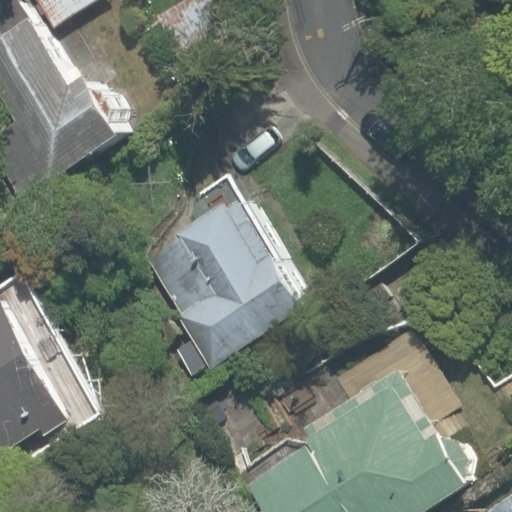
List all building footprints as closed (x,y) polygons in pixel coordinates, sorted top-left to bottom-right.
[(68,184),(146,139),(138,126),(140,110),(128,91),(116,90),(108,78),(97,84),(86,67),(81,70),(50,19),(44,22),(31,0),(3,0),(0,2),(0,77),(36,135),(4,154),(31,199),(65,179),(68,184)] [(42,0),(61,31),(112,0),(42,0)] [(196,241),(160,261),(193,315),(190,317),(202,338),(183,348),(200,377),(220,366),(224,372),(327,308),(295,257),(292,258),(258,203),(248,209),(245,203),(193,236),(196,241)] [(22,293),(0,305),(0,465),(61,431),(65,438),(95,421),(22,293)] [(266,486),(282,511),(444,511),(489,485),(485,479),(489,459),(478,442),(459,439),(456,434),(442,442),(436,431),(445,425),(441,418),(431,424),(415,400),(426,394),(413,371),(385,389),(390,397),(374,408),(368,399),(346,413),(351,421),(333,432),(328,426),(318,432),(323,438),(321,439),(326,449),(266,486)]
